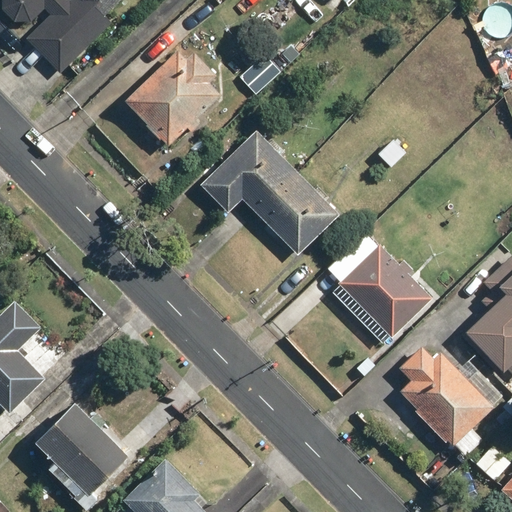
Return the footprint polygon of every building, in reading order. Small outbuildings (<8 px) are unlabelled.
[(0,0),(0,16),(9,25),(23,25),(30,33),(21,42),(55,77),(110,26),(103,18),(121,0),(0,0)] [(511,63),(505,50),(483,61),(493,81),(511,71),(511,63)] [(190,55),(183,63),(172,52),(119,105),(164,150),(217,97),(206,86),(214,78),(190,55)] [(208,177),(212,181),(201,191),(224,216),(236,205),(293,260),(334,219),(249,136),(208,177)] [(406,152),(392,138),(373,157),(386,171),(406,152)] [(376,247),(334,288),(386,343),(429,302),(376,247)] [(484,314),(457,338),(494,378),(503,370),(511,380),(511,256),(510,254),(476,286),(485,295),(475,304),(484,314)] [(49,325),(20,295),(0,314),(0,396),(13,409),(49,374),(25,349),(49,325)] [(446,452),(450,448),(461,459),(478,443),(467,432),(490,410),(439,356),(431,363),(418,350),(393,373),(406,387),(394,398),(446,452)] [(103,405),(97,411),(84,396),(38,435),(58,459),(54,462),(91,505),(104,494),(98,486),(134,455),(107,423),(114,417),(103,405)] [(491,444),(471,464),(491,483),(510,462),(491,444)] [(176,457),(131,496),(145,511),(212,511),(199,496),(205,490),(176,457)] [(511,465),(502,477),(507,482),(496,495),(511,509),(511,465)] [(16,511),(0,492),(0,511),(16,511)]
